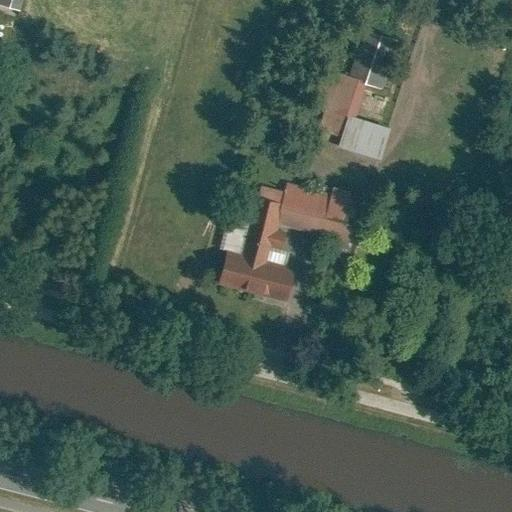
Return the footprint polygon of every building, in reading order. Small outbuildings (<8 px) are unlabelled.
[(0,0),(0,4),(15,10),(18,0),(0,0)] [(350,78),(362,82),(379,88),(395,41),(365,31),(350,78)] [(350,78),(324,70),(313,103),(327,108),(351,116),(362,82),(350,78)] [(278,100),(267,97),(258,133),(275,138),(280,121),(273,119),(278,100)] [(350,117),(351,116),(327,108),(320,129),(343,137),(350,117)] [(388,129),(350,117),(343,137),(341,146),(378,158),(388,129)] [(283,204),(282,208),(360,229),(366,205),(328,195),(286,184),(284,192),(281,204),(283,204)] [(258,198),(281,204),(284,192),(261,186),(258,198)] [(247,225),(275,232),(276,228),(277,224),(282,208),(283,204),(281,204),(258,198),(255,197),(247,225)] [(360,229),(282,208),(277,224),(355,245),(360,229)] [(226,252),(218,285),(285,303),(291,280),(286,279),(289,268),(265,262),(270,245),(279,248),(284,230),(276,228),(275,232),(247,225),(245,235),(239,255),(226,252)] [(226,252),(239,255),(245,235),(224,229),(219,249),(226,252)]
